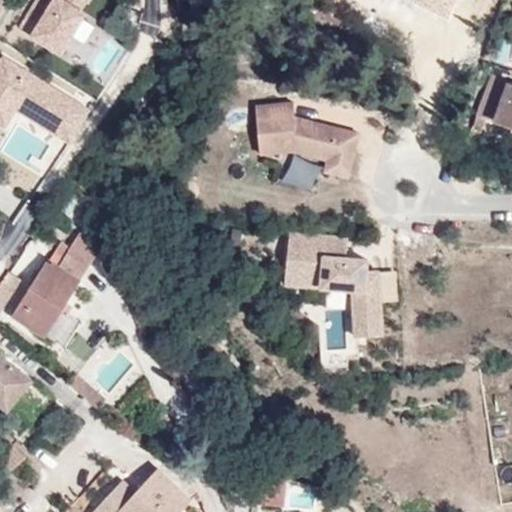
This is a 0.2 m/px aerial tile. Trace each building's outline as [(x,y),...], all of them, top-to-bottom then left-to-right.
[(55,0),(30,40),(61,59),(98,0),(55,0)] [(1,56),(0,57),(0,113),(68,153),(93,110),(1,56)] [(511,125),(511,83),(492,77),(476,124),(484,127),(489,117),(511,125)] [(294,101),(255,104),(259,157),(291,154),(323,161),(324,173),(347,178),(351,178),(362,131),(295,116),(294,101)] [(290,157),(284,184),(314,192),(321,164),(290,157)] [(353,340),(383,340),(384,264),(347,263),(347,234),(287,233),(287,291),(353,292),(353,340)] [(65,351),(82,324),(63,312),(92,268),(71,254),(66,259),(56,254),(16,317),(65,351)] [(13,296),(21,283),(11,276),(2,289),(13,296)] [(35,384),(0,355),(0,404),(10,413),(35,384)] [(81,391),(109,415),(116,407),(88,383),(81,391)] [(13,445),(0,458),(0,461),(1,462),(13,474),(29,459),(13,445)] [(184,511),(197,499),(162,467),(140,491),(121,511),(108,499),(96,511),(184,511)] [(284,507),(287,480),(257,476),(254,503),(284,507)] [(121,511),(140,491),(128,478),(108,499),(121,511)]
